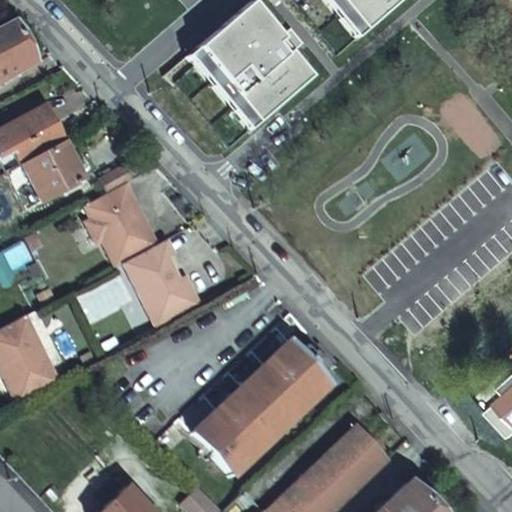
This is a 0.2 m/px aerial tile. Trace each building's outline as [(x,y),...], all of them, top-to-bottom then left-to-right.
[(321,0),(354,38),(363,30),(337,0),(321,0)] [(337,0),(363,30),(397,0),(337,0)] [(192,49),(255,122),(309,76),(246,2),(192,49)] [(0,81),(29,66),(7,23),(0,27),(0,81)] [(183,56),(246,130),(255,122),(192,49),(183,56)] [(42,84),(16,97),(23,111),(49,97),(42,84)] [(41,110),(0,132),(0,158),(10,154),(17,167),(59,144),(41,110)] [(79,183),(59,144),(17,167),(3,174),(23,213),(37,205),(79,183)] [(10,154),(0,158),(0,169),(3,174),(17,167),(10,154)] [(97,182),(105,196),(124,186),(129,184),(121,169),(97,182)] [(139,215),(124,186),(105,196),(82,209),(89,221),(83,224),(94,246),(100,243),(114,269),(121,265),(155,247),(146,229),(141,231),(134,217),(139,215)] [(146,229),(139,215),(134,217),(141,231),(146,229)] [(172,257),(164,242),(155,247),(121,265),(156,331),(193,311),(177,281),(165,260),(172,257)] [(193,311),(199,307),(183,278),(177,281),(193,311)] [(0,330),(0,376),(2,380),(8,377),(23,404),(58,385),(23,318),(0,330)] [(321,381),(336,367),(317,346),(306,356),(301,350),(295,355),(286,344),(189,436),(229,479),(327,387),(321,381)] [(23,404),(8,377),(2,380),(17,408),(23,404)] [(350,429),(264,511),(333,511),(384,464),(350,429)] [(376,511),(428,511),(404,486),(376,511)] [(143,511),(123,490),(99,511),(143,511)] [(179,509),(181,511),(211,511),(195,494),(179,509)]
